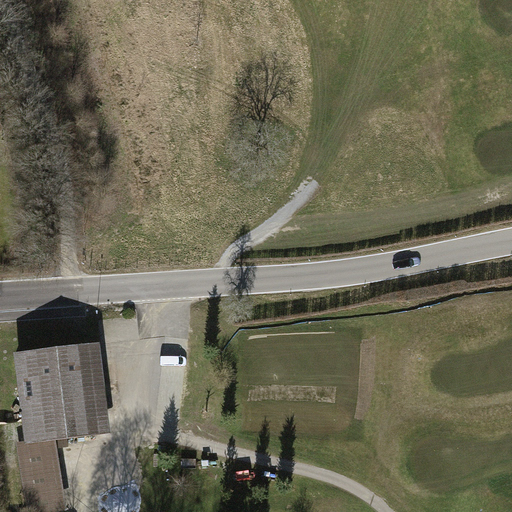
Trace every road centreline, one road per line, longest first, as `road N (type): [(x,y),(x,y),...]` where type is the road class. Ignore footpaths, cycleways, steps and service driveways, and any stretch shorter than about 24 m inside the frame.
road 1 (unclassified): [(0,296),(342,271),(511,241)]
road 2 (track): [(2,0),(65,186),(65,292)]
